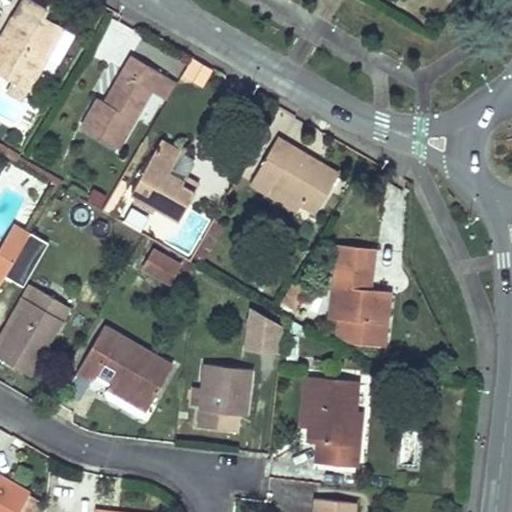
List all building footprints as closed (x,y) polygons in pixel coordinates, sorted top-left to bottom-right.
[(20,18),(36,26),(44,14),(48,7),(36,0),(23,0),(15,14),(20,18)] [(0,70),(28,87),(55,39),(63,25),(44,14),(36,26),(20,18),(9,37),(3,34),(0,39),(0,70)] [(15,14),(3,34),(9,37),(20,18),(15,14)] [(63,25),(55,39),(64,44),(72,30),(63,25)] [(99,97),(83,126),(119,147),(151,92),(162,73),(163,72),(133,55),(106,101),(99,97)] [(201,86),(212,68),(191,56),(181,74),(201,86)] [(162,73),(151,92),(165,100),(176,81),(162,73)] [(251,182),(268,191),(272,186),(301,201),(316,210),(337,173),(276,138),(251,182)] [(199,184),(186,176),(194,162),(192,157),(162,139),(132,191),(138,195),(155,205),(167,211),(182,214),(199,184)] [(121,197),(125,189),(118,184),(113,192),(121,197)] [(272,186),(268,191),(297,207),(301,201),(272,186)] [(111,214),(121,197),(113,192),(103,210),(111,214)] [(155,205),(138,195),(136,200),(152,210),(155,205)] [(0,249),(0,254),(13,261),(28,235),(14,226),(0,249)] [(337,241),(329,315),(338,316),(337,331),(351,339),(383,343),(385,322),(389,288),(368,286),(373,246),(337,241)] [(151,250),(143,266),(170,282),(179,266),(151,250)] [(0,282),(13,261),(0,254),(0,282)] [(307,287),(293,279),(280,302),(294,309),(307,287)] [(34,287),(0,345),(0,357),(31,375),(70,308),(34,287)] [(284,326),(251,304),(249,321),(263,322),(261,345),(281,346),(284,326)] [(94,379),(97,372),(112,381),(105,393),(106,399),(138,418),(144,416),(151,404),(171,366),(133,344),(104,327),(78,370),(94,379)] [(238,428),(239,414),(240,407),(247,407),(250,369),(205,364),(203,388),(199,424),(238,428)] [(359,444),(352,444),(355,411),(358,380),(315,376),(309,440),(319,441),(318,462),(357,466),(359,444)] [(203,388),(191,387),(190,403),(201,405),(203,388)] [(355,411),(352,444),(359,444),(362,412),(355,411)] [(0,511),(17,511),(28,494),(7,481),(5,484),(0,480),(0,511)] [(28,494),(17,511),(33,511),(40,501),(28,494)] [(352,511),(354,503),(318,498),(316,511),(352,511)]
